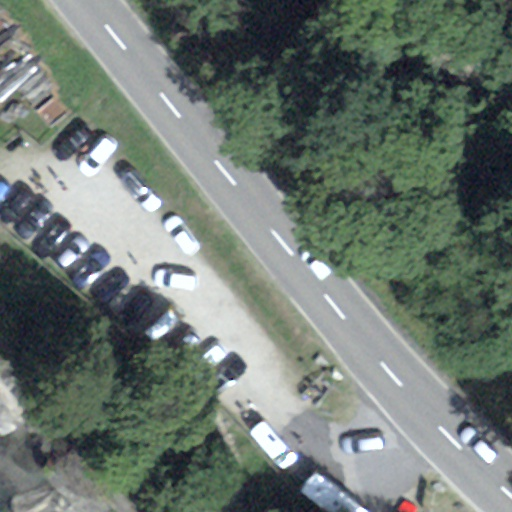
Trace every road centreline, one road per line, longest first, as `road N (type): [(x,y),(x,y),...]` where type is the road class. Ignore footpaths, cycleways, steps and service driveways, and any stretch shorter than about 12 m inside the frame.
road 1 (tertiary): [(511,493),(419,404),(84,0)]
road 2 (track): [(353,0),(511,94)]
